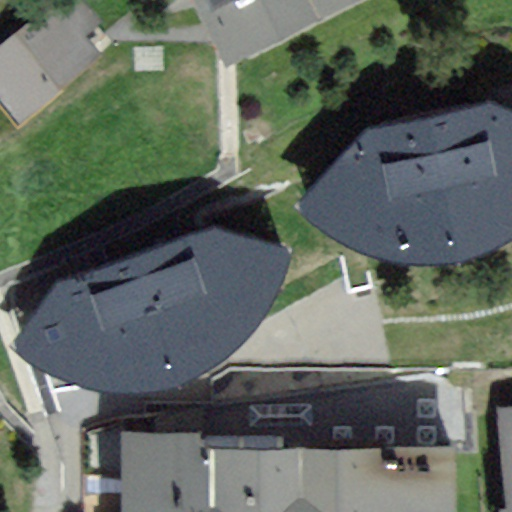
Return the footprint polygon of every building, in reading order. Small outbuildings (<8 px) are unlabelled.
[(84,0),(52,0),(0,43),(0,97),(21,122),(119,41),(84,0)] [(193,0),(229,68),(359,0),(193,0)] [(367,126),(294,206),(320,232),(351,251),(386,263),(422,268),(458,264),(493,252),(511,240),(511,112),(490,102),(367,126)] [(55,278),(9,345),(38,368),(70,385),(106,394),(143,395),(179,388),(213,372),(243,349),(267,320),(283,287),(292,250),(210,223),(55,278)] [(511,511),(511,407),(498,409),(507,511),(511,511)] [(455,511),(456,448),(119,448),(118,511),(455,511)]
